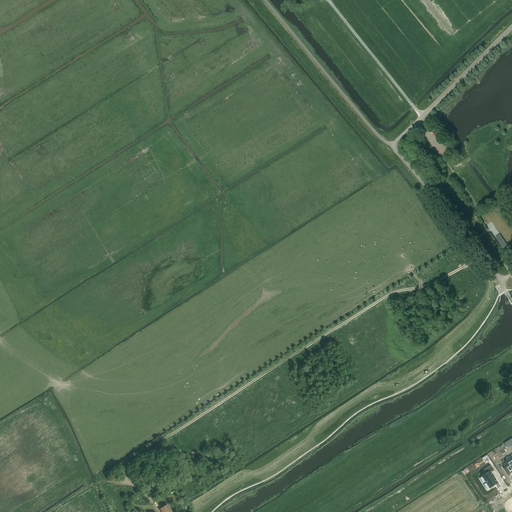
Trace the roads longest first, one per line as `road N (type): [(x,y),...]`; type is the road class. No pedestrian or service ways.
road 1 (track): [(483,255),(432,284),(392,292),(128,464),(128,481),(148,497)]
road 2 (unclassified): [(417,120),(511,27)]
